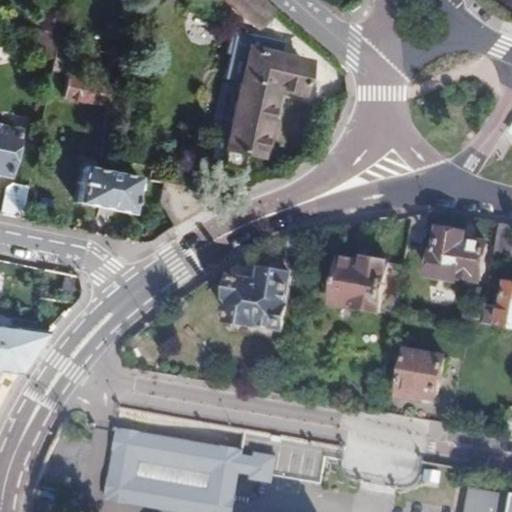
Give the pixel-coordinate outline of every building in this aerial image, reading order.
[(56,30),(61,2),(48,0),(44,0),(40,28),(47,29),(56,30)] [(232,0),(261,23),(274,8),(264,0),(232,0)] [(52,54),(56,30),(47,29),(42,53),(52,54)] [(273,38),(252,33),(234,128),(224,126),(221,142),(232,145),(227,168),(248,172),(253,154),(265,155),(279,84),(302,89),(308,84),(313,64),(309,58),(270,50),(273,38)] [(61,94),(106,102),(109,80),(66,72),(61,94)] [(0,171),(6,173),(13,128),(0,125),(0,171)] [(142,174),(85,164),(78,201),(134,213),(142,174)] [(187,217),(210,204),(212,193),(165,181),(161,202),(174,224),(179,221),(187,217)] [(3,212),(23,216),(29,185),(15,182),(6,188),(3,212)] [(425,218),(417,218),(412,248),(427,251),(432,217),(425,218)] [(511,264),(511,227),(505,227),(499,262),(511,264)] [(469,237),(446,233),(442,253),(438,252),(434,279),(462,284),(463,278),(484,282),(490,249),(468,246),(469,237)] [(308,275),(314,237),(304,239),(295,241),(290,268),(292,272),(308,275)] [(337,308),(399,319),(400,312),(408,269),(368,262),(367,267),(361,266),(345,263),(337,308)] [(63,286),(81,288),(76,274),(65,272),(63,286)] [(263,288),(255,286),(234,283),(231,304),(234,305),(231,324),(286,333),(294,281),(266,276),(265,281),(263,288)] [(257,279),(255,286),(263,288),(265,281),(257,279)] [(489,326),(500,328),(503,311),(492,309),(491,313),(489,326)] [(25,365),(50,333),(8,325),(9,313),(0,311),(0,370),(20,373),(25,365)] [(500,328),(505,329),(508,311),(503,311),(500,328)] [(489,326),(491,313),(485,312),(483,313),(477,318),(476,320),(475,324),(489,326)] [(446,378),(448,380),(451,362),(412,356),(404,398),(428,403),(430,395),(439,397),(443,398),(446,378)] [(438,405),(439,397),(430,395),(428,403),(429,403),(438,405)] [(205,511),(217,439),(124,422),(109,504),(155,511),(205,511)] [(511,511),(511,496),(469,489),(465,511),(511,511)]
